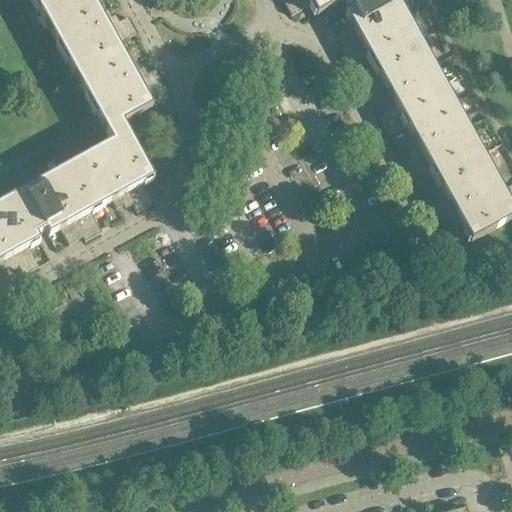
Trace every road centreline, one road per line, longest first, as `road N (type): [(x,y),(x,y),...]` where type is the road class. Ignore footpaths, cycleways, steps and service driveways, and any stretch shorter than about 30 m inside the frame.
road 1 (residential): [(0,300),(167,213),(194,118),(174,71)]
road 2 (residential): [(263,19),(317,44),(428,247)]
road 3 (residential): [(336,511),(466,477),(484,482),(496,511)]
road 4 (residential): [(0,400),(121,356)]
